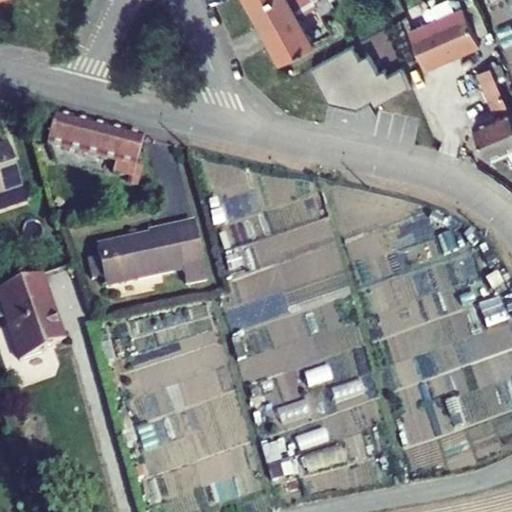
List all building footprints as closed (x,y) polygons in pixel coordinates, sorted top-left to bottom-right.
[(267,0),(253,8),(268,34),(300,17),(317,7),(330,0),(267,0)] [(330,0),(317,7),(321,14),(335,6),(331,0),(330,0)] [(406,29),(424,70),(486,42),(467,2),(406,29)] [(268,34),(282,62),(315,44),(300,17),(268,34)] [(368,92),(374,105),(418,83),(389,27),(313,66),(335,109),(368,92)] [(474,124),(489,158),(511,148),(511,111),(487,53),(472,60),(478,73),(496,115),(474,124)] [(454,67),(460,81),(478,73),(472,60),(454,67)] [(55,117),(47,147),(116,164),(113,175),(132,180),(144,140),(55,117)] [(8,147),(0,149),(0,195),(7,193),(11,205),(25,200),(8,147)] [(195,227),(97,248),(99,258),(103,278),(105,287),(183,270),(186,286),(207,281),(195,227)] [(99,258),(88,260),(93,281),(103,278),(99,258)] [(42,277),(0,291),(0,302),(9,329),(7,329),(19,363),(47,353),(46,349),(65,343),(42,277)] [(54,356),(16,371),(22,387),(60,373),(54,356)]
